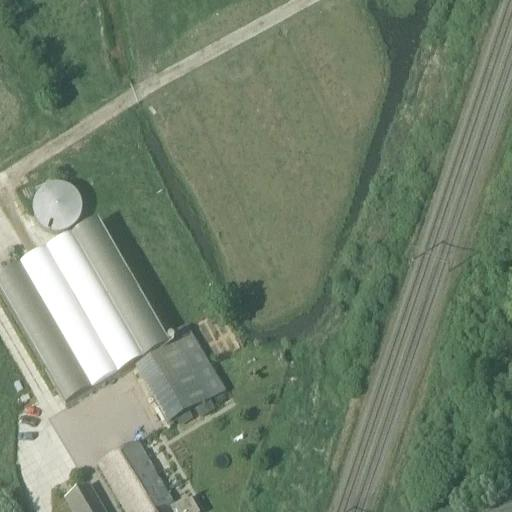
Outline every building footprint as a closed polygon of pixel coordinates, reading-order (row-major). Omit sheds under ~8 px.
[(83,219),(84,213),(83,207),(80,202),(76,197),(72,193),(66,191),(60,190),(54,190),(48,192),(43,195),(39,199),(36,205),(34,210),(34,216),(35,222),(37,228),(41,232),(46,236),(51,239),(57,240),(63,239),(69,237),(74,234),(78,230),(82,225),(83,219)] [(168,350),(96,225),(0,280),(0,295),(65,409),(168,350)] [(210,404),(178,348),(139,370),(171,426),(210,404)] [(136,446),(98,468),(123,511),(194,511),(189,502),(174,511),(136,446)] [(100,511),(87,490),(79,495),(66,503),(70,511),(100,511)]
